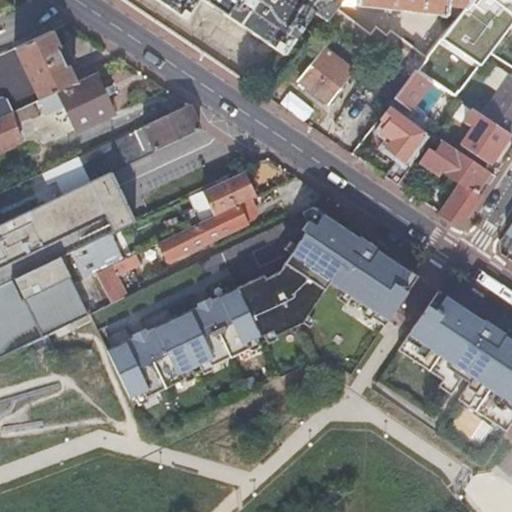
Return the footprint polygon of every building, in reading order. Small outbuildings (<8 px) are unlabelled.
[(0,0),(0,10),(11,5),(3,0),(0,0)] [(324,23),(325,22),(334,10),(339,4),(342,0),(300,0),(300,1),(298,0),(155,0),(183,19),(195,0),(200,0),(282,55),(311,13),(324,23)] [(342,0),(339,4),(379,9),(400,11),(401,7),(407,7),(411,8),(410,12),(455,17),(457,17),(459,14),(469,0),(342,0)] [(468,53),(481,62),(488,53),(503,33),(511,21),(511,0),(500,0),(486,19),(491,23),(468,53)] [(362,84),(388,104),(414,71),(424,58),(389,32),(385,36),(374,28),(368,36),(334,10),(325,22),(379,62),(362,84)] [(39,99),(74,82),(67,66),(72,64),(63,44),(57,46),(50,31),(15,47),(22,63),(23,65),(25,64),(33,81),(31,82),(32,84),(39,99)] [(326,102),(327,101),(336,90),(351,70),(324,48),(299,81),(326,102)] [(414,71),(431,82),(453,97),(464,83),(425,57),(424,58),(414,71)] [(494,91),(506,75),(492,65),(480,82),(494,91)] [(388,104),(405,116),(431,82),(414,71),(388,104)] [(114,114),(94,73),(74,82),(39,99),(45,112),(63,103),(76,131),(114,114)] [(493,123),(509,134),(511,129),(511,79),(506,75),(494,91),(479,114),(493,123)] [(336,90),(327,101),(332,105),(340,93),(336,90)] [(0,117),(12,111),(7,101),(0,99),(0,98),(0,117)] [(456,142),(489,164),(509,134),(493,123),(479,114),(460,101),(451,113),(463,122),(466,118),(474,124),(463,141),(459,138),(456,142)] [(200,129),(188,104),(143,125),(155,150),(200,129)] [(429,135),(388,104),(379,116),(387,122),(380,130),(391,139),(385,147),(398,157),(383,176),(396,184),(411,163),(417,156),(410,150),(416,141),(421,145),(429,135)] [(0,150),(20,141),(12,111),(0,117),(0,150)] [(438,130),(449,137),(456,128),(446,121),(438,130)] [(391,139),(380,130),(374,138),(385,147),(391,139)] [(494,175),(433,134),(429,139),(438,146),(434,152),(429,148),(419,162),(438,174),(441,170),(453,178),(446,189),(448,191),(441,202),(445,205),(440,214),(451,221),(465,218),(481,195),(476,192),(484,180),(488,183),(494,175)] [(92,164),(98,177),(110,171),(120,166),(108,141),(86,152),(92,164)] [(417,156),(423,146),(421,145),(416,141),(410,150),(417,156)] [(86,152),(72,158),(78,171),(92,164),(86,152)] [(396,184),(406,191),(421,170),(411,163),(396,184)] [(0,355),(41,336),(86,314),(59,257),(135,223),(116,185),(110,171),(98,177),(0,222),(0,355)] [(255,196),(243,172),(242,173),(204,190),(207,197),(216,214),(245,200),(250,198),(251,198),(253,196),(255,196)] [(207,197),(204,190),(189,197),(193,204),(207,197)] [(257,213),(250,198),(245,200),(216,214),(214,215),(158,242),(167,260),(253,220),(257,213)] [(384,326),(418,276),(358,236),(341,225),(327,215),(313,206),(301,211),(306,221),(301,229),(304,232),(277,272),(254,283),(253,279),(249,281),(236,287),(209,300),(221,325),(209,330),(197,306),(144,331),(156,355),(144,361),(132,336),(112,346),(105,350),(114,368),(129,399),(143,393),(146,398),(165,389),(184,379),(182,374),(196,367),(207,362),(210,367),(231,357),(250,348),(247,343),(260,337),(272,331),(275,336),(296,326),(302,323),(329,283),(373,313),(370,317),(384,326)] [(93,273),(95,272),(103,268),(91,243),(71,252),(83,277),(93,273)] [(107,299),(109,303),(125,296),(115,275),(140,264),(135,253),(103,268),(95,272),(107,299)] [(511,339),(438,290),(398,350),(443,380),(438,387),(451,395),(462,378),(469,383),(458,400),(506,432),(511,422),(511,339)] [(209,300),(197,306),(209,330),(221,325),(209,300)] [(144,331),(132,336),(144,361),(156,355),(144,331)]
